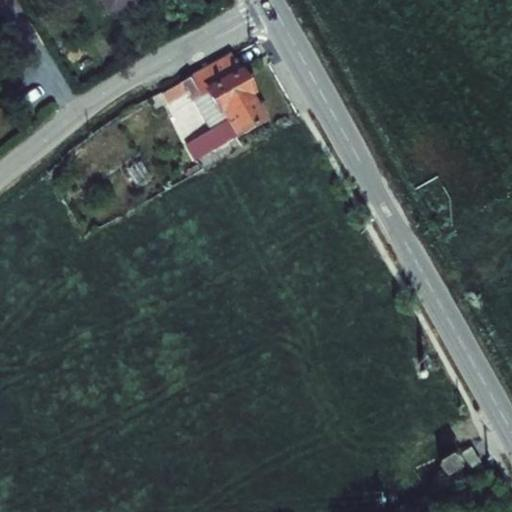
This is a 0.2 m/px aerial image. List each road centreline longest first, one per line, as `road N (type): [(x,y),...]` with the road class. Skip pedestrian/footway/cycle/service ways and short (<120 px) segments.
road 1 (tertiary): [(511,432),(270,7)]
road 2 (unclassified): [(270,7),(108,90),(0,175)]
